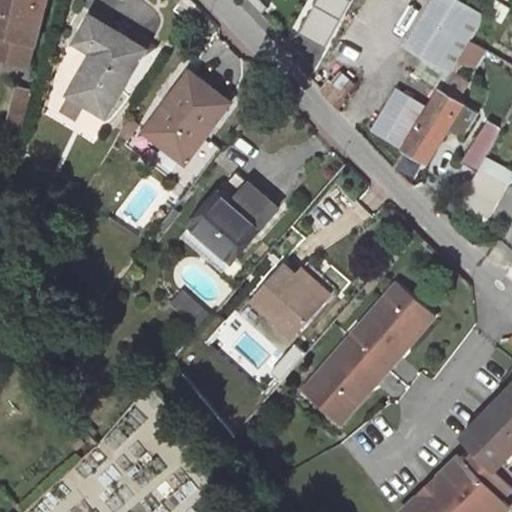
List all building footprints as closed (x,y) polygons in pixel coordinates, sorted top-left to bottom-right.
[(49,0),(0,0),(0,34),(37,44),(49,0)] [(441,88),(486,15),(461,0),(433,0),(406,46),(426,58),(416,73),(441,88)] [(99,12),(93,15),(113,28),(113,21),(99,12)] [(143,55),(147,49),(129,37),(113,28),(93,15),(77,41),(94,52),(92,56),(95,58),(88,70),(85,68),(69,93),(70,94),(85,103),(107,116),(143,55)] [(0,55),(32,64),(37,44),(0,34),(0,55)] [(147,49),(143,55),(158,45),(141,35),(129,37),(147,49)] [(314,48),(298,67),(337,107),(356,84),(314,48)] [(92,56),(85,68),(88,70),(95,58),(92,56)] [(231,102),(191,72),(145,131),(185,162),(231,102)] [(30,91),(19,88),(6,131),(18,135),(30,91)] [(465,103),(441,89),(405,148),(429,162),(465,103)] [(77,116),(85,103),(70,94),(62,108),(77,116)] [(463,161),(479,171),(480,169),(487,156),(497,137),(483,129),(463,161)] [(480,169),(508,185),(511,181),(511,169),(487,156),(480,169)] [(461,202),(489,217),(490,217),(508,185),(480,169),(479,171),(461,202)] [(248,213),(264,195),(236,172),(221,189),(248,213)] [(233,261),(279,208),(264,195),(248,213),(221,189),(191,225),(233,261)] [(485,224),(489,217),(461,202),(458,209),(485,224)] [(286,264),(252,301),(293,337),(325,301),(297,276),(298,275),(286,264)] [(298,275),(297,276),(325,301),(331,294),(304,269),(298,275)] [(198,327),(209,316),(182,292),(172,303),(198,327)] [(394,299),(388,293),(377,306),(384,312),(394,299)] [(377,306),(351,335),(389,368),(407,347),(402,343),(421,322),(394,299),(384,312),(377,306)] [(402,343),(407,347),(425,326),(421,322),(402,343)] [(389,368),(351,335),(325,365),(332,371),(321,383),(348,406),(366,385),(370,389),(389,368)] [(325,365),(314,377),(321,383),(332,371),(325,365)] [(366,385),(348,406),(352,410),(370,389),(366,385)] [(511,386),(507,391),(464,436),(479,452),(469,461),(463,455),(405,511),(504,511),(511,504),(511,496),(509,493),(511,489),(511,475),(500,464),(505,460),(511,452),(511,386)]
